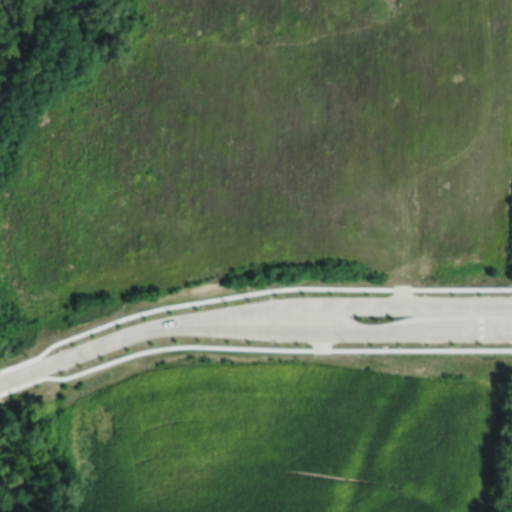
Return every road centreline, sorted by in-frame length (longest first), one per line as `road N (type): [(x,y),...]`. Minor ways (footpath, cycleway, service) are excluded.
road 1 (residential): [(511,304),(288,305),(233,320)]
road 2 (residential): [(233,320),(288,332),(511,331)]
road 3 (residential): [(0,381),(142,330),(233,320)]
